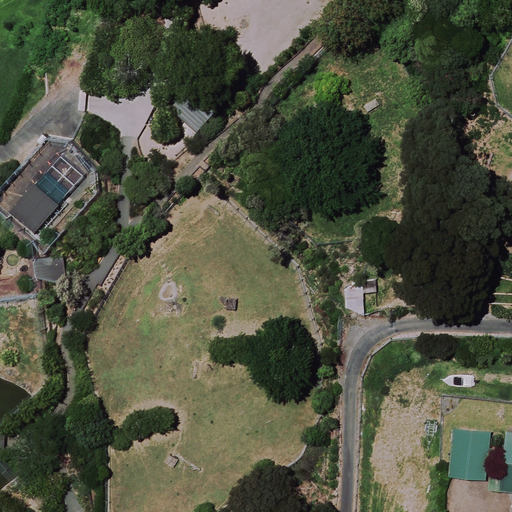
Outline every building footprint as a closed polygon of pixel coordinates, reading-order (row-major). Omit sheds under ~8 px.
[(37,179),(10,209),(35,231),(62,201),(60,200),(37,179)] [(65,253),(38,255),(40,276),(67,274),(65,253)] [(366,313),(365,277),(347,278),(348,314),(366,313)] [(490,432),(457,429),(453,475),(486,478),(490,432)] [(511,432),(508,432),(504,478),(492,477),(491,489),(511,491),(511,432)]
